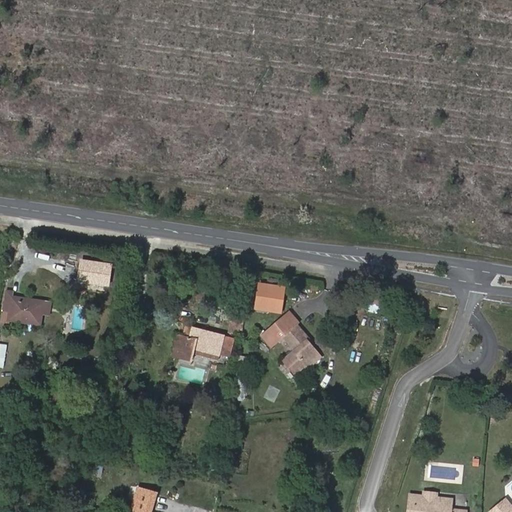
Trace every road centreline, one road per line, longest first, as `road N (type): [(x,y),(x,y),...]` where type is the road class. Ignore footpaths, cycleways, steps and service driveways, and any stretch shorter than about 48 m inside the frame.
road 1 (residential): [(370,511),(402,392),(447,356),(470,285)]
road 2 (tertiary): [(242,241),(0,206)]
road 3 (tertiary): [(242,241),(470,285)]
road 4 (tertiary): [(472,266),(242,241)]
